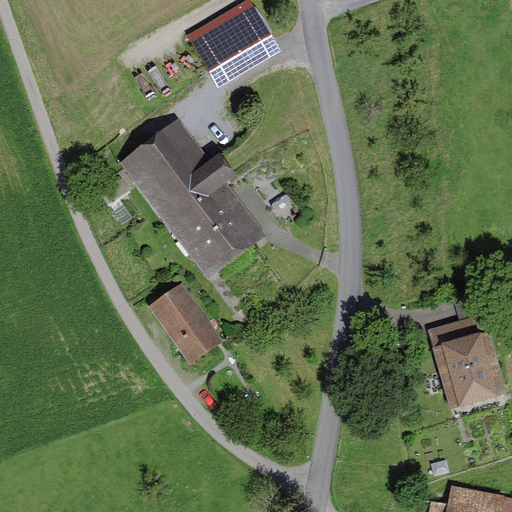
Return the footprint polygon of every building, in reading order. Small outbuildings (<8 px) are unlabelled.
[(250,9),(195,42),(213,72),(268,40),(250,9)] [(172,135),(135,163),(213,268),(251,240),(213,189),(229,177),(218,162),(202,173),(172,135)] [(179,290),(155,308),(192,360),(217,343),(179,290)] [(464,324),(437,332),(457,400),(495,389),(476,321),(488,317),(480,291),(457,297),(464,324)] [(511,511),(511,502),(501,501),(499,511),(511,511)]
